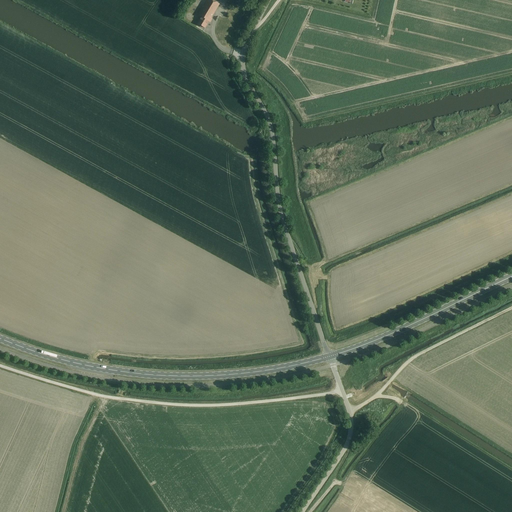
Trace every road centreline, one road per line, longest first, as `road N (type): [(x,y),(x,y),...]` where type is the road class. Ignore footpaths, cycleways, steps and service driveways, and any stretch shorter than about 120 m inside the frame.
road 1 (unclassified): [(329,356),(278,213),(270,126),(241,63),(267,0)]
road 2 (primary): [(0,338),(140,374),(249,373),(329,356)]
road 3 (primary): [(329,356),(511,278)]
road 4 (track): [(349,412),(409,360),(511,308)]
road 5 (unclassified): [(300,511),(348,440),(350,415),(329,356)]
